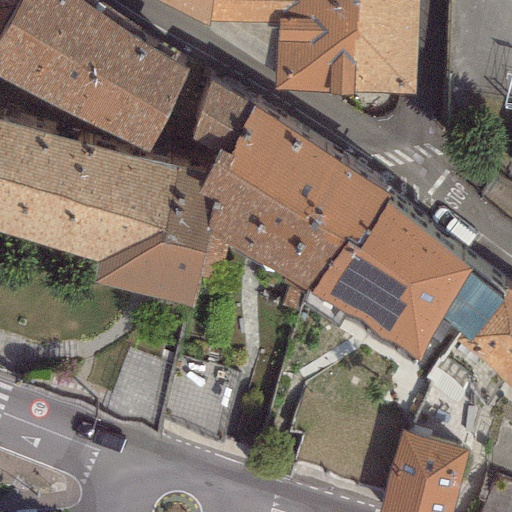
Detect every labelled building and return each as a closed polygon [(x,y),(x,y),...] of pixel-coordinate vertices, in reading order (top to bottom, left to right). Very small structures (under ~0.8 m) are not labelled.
[(178,51),(100,0),(0,0),(0,46),(143,119),(178,51)] [(406,67),(408,0),(201,0),(204,18),(254,46),(283,47),(280,64),(406,67)] [(432,293),(460,247),(462,245),(378,179),(378,177),(249,93),(228,130),(221,125),(201,159),(200,163),(215,167),(208,201),(312,261),(351,285),(413,324),(432,293)] [(208,201),(215,167),(200,163),(201,159),(0,106),(0,204),(102,234),(99,255),(193,276),(208,201)] [(222,259),(227,232),(203,228),(194,270),(209,273),(212,257),(222,259)] [(468,321),(500,278),(501,276),(460,247),(432,293),(468,321)] [(304,285),(302,292),(336,313),(351,285),(312,261),(304,285)] [(302,292),(304,285),(291,277),(281,307),(295,311),(302,292)] [(511,286),(500,278),(468,321),(464,326),(511,361),(511,286)] [(158,417),(171,364),(157,359),(126,347),(103,410),(155,430),(158,417)] [(171,364),(158,417),(219,435),(238,371),(174,353),(171,364)] [(404,511),(440,511),(459,443),(402,428),(394,456),(380,505),(404,511)] [(380,505),(394,456),(368,448),(354,498),(380,505)] [(511,511),(511,478),(493,472),(475,511),(511,511)]
